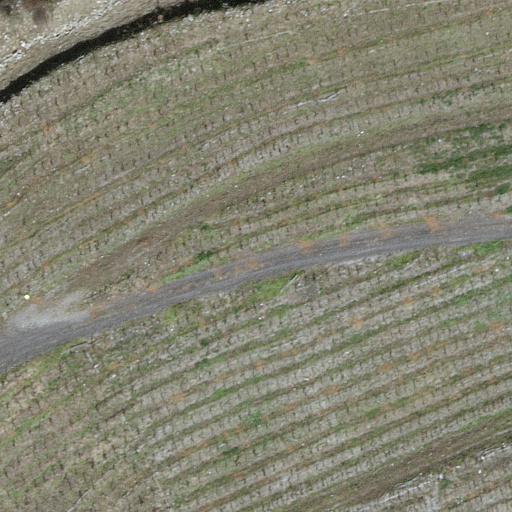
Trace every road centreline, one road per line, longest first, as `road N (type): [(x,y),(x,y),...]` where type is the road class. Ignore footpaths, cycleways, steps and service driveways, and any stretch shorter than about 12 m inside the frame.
road 1 (track): [(18,351),(269,169),(511,111)]
road 2 (track): [(511,233),(356,244),(18,351),(0,365)]
road 3 (track): [(511,444),(346,511)]
road 4 (track): [(0,83),(121,0)]
